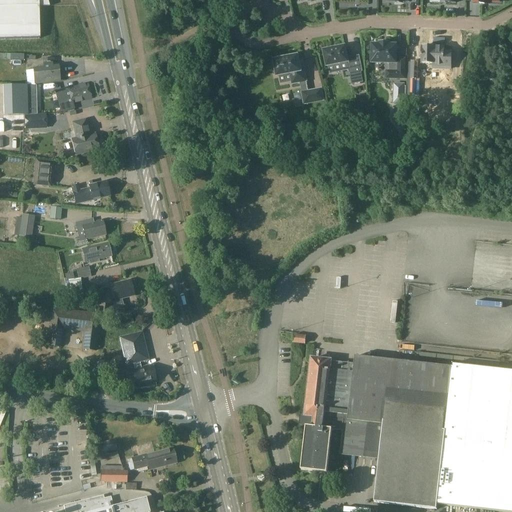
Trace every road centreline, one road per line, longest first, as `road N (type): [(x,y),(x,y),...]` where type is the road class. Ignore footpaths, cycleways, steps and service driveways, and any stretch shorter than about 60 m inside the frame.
road 1 (primary): [(201,412),(136,130)]
road 2 (unclassified): [(511,13),(474,26),(309,33)]
road 3 (residential): [(201,412),(0,391)]
road 4 (unclassified): [(309,33),(247,43),(237,25),(250,6),(273,9),(293,25)]
road 5 (primary): [(99,0),(136,130)]
road 6 (primary): [(136,130),(112,0)]
